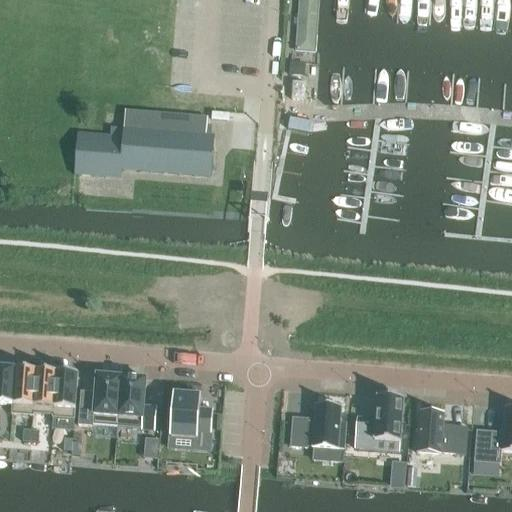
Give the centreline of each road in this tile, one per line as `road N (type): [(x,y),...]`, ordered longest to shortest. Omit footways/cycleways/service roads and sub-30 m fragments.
road 1 (residential): [(0,345),(258,365)]
road 2 (residential): [(258,365),(511,386)]
road 3 (residential): [(258,365),(248,511)]
